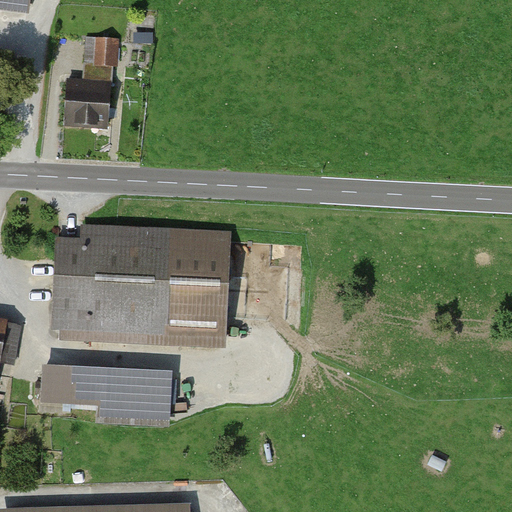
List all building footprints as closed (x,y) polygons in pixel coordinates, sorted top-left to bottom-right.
[(0,0),(0,5),(29,9),(30,0),(0,0)] [(118,41),(88,39),(87,65),(116,67),(118,41)] [(112,86),(69,82),(65,124),(108,127),(112,86)] [(229,252),(58,244),(55,311),(69,311),(68,335),(226,342),(229,252)] [(18,327),(0,323),(0,365),(1,360),(12,362),(18,327)] [(166,380),(44,372),(43,397),(105,401),(104,416),(164,420),(166,380)]
